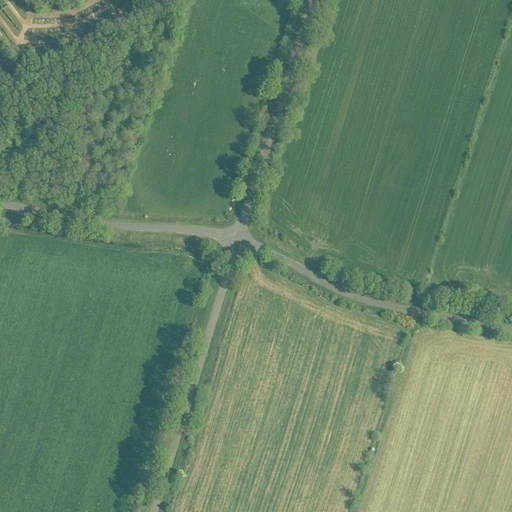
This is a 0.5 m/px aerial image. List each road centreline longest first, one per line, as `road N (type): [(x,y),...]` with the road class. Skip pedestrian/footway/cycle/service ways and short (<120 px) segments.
road 1 (unclassified): [(237,241),(355,298),(511,330)]
road 2 (tertiary): [(153,511),(237,241)]
road 3 (tertiary): [(237,241),(312,0)]
road 4 (unclassified): [(0,205),(237,241)]
